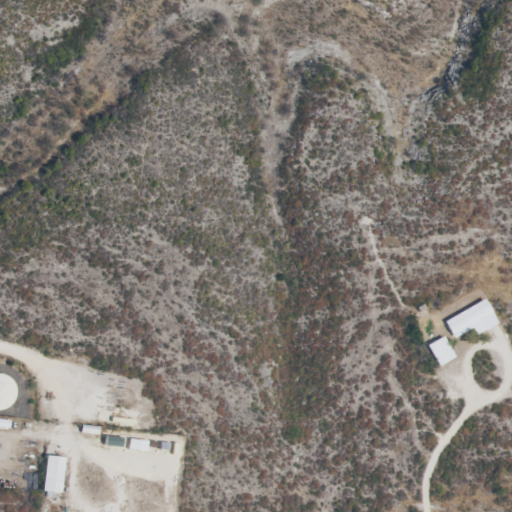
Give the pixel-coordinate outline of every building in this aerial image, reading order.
[(475,336),(497,325),(484,300),(444,321),(453,339),(472,329),(475,336)] [(454,358),(442,336),(426,345),(438,367),(454,358)] [(0,412),(17,390),(0,376),(0,412)] [(133,416),(98,416),(98,425),(133,425),(133,416)] [(63,457),(44,455),(41,492),(59,494),(63,457)]
